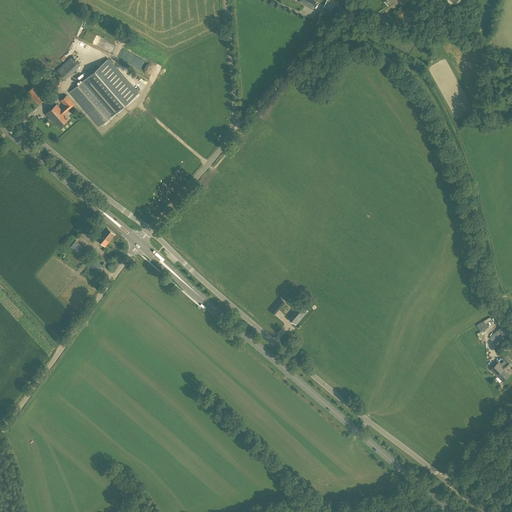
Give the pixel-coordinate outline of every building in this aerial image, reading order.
[(300,0),(300,2),(312,9),(316,0),(300,0)] [(402,8),(393,13),(397,20),(406,14),(406,13),(418,5),(415,0),(414,0),(402,8)] [(97,21),(94,26),(102,31),(104,26),(97,21)] [(56,70),(65,80),(80,66),(71,56),(56,70)] [(44,86),(51,93),(61,85),(53,77),(44,86)] [(69,92),(99,127),(115,113),(104,100),(85,78),(69,92)] [(27,92),(38,104),(46,98),(34,86),(27,92)] [(67,95),(60,101),(65,106),(61,109),(56,104),(46,113),(58,128),(69,118),(64,113),(75,104),(67,95)] [(115,235),(107,228),(97,240),(105,247),(115,235)] [(87,250),(75,240),(70,247),(82,257),(87,250)] [(93,257),(87,264),(96,272),(102,265),(93,257)] [(287,317),(296,325),(308,311),(299,303),(287,317)] [(478,324),(481,331),(492,325),(490,321),(493,319),(491,316),(478,324)] [(508,341),(507,340),(511,334),(511,332),(504,324),(489,338),(500,349),(508,341)] [(478,345),(471,336),(464,341),(471,350),(478,345)] [(511,364),(511,360),(506,354),(490,370),(497,377),(498,376),(503,381),(510,374),(506,370),(511,364)]
